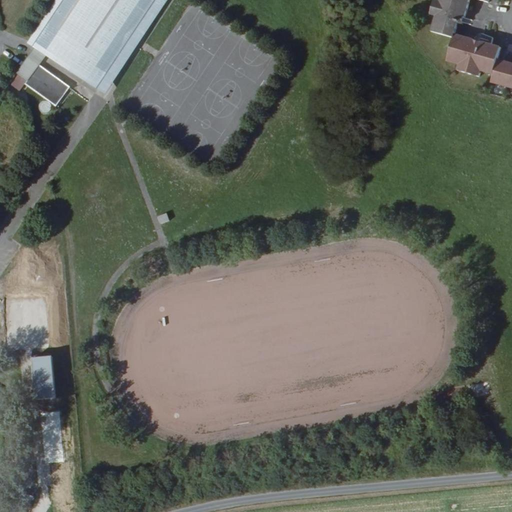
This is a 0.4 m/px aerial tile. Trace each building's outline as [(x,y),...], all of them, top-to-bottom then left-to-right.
[(73,0),(39,53),(101,93),(126,54),(130,42),(139,36),(161,0),(73,0)] [(436,0),(433,12),(434,13),(436,13),(438,14),(432,34),(454,40),(455,36),(458,27),(457,27),(457,24),(463,26),(465,18),(466,19),(471,0),(487,0),(491,1),(490,0),(436,0)] [(480,81),(482,74),(489,46),(481,44),(474,42),(455,36),(454,40),(447,64),(459,68),(458,74),(480,81)] [(501,49),(489,46),(482,74),(494,78),(492,86),(511,91),(511,66),(505,64),(505,66),(497,64),(501,49)] [(30,68),(21,82),(34,90),(34,92),(60,109),(70,94),(30,68)] [(158,216),(161,224),(171,220),(168,213),(158,216)] [(61,401),(58,359),(39,360),(41,403),(61,401)] [(71,453),(68,412),(49,413),(51,454),(71,453)] [(75,506),(73,465),(52,466),(55,507),(75,506)]
